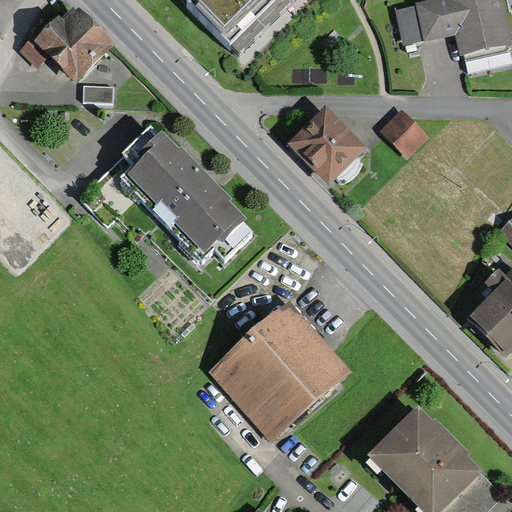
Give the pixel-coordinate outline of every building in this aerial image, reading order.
[(286,0),(200,0),(189,12),(232,55),(286,0)] [(511,38),(503,0),(471,0),(402,15),(409,49),(461,37),(467,65),(511,55),(511,38)] [(116,53),(75,13),(41,48),(32,39),(19,52),(39,71),(48,62),(79,92),(116,53)] [(116,94),(87,94),(87,107),(116,108),(116,94)] [(406,117),(388,135),(410,158),(428,141),(406,117)] [(331,118),(296,152),(334,191),(369,157),(331,118)] [(249,227),(154,137),(111,182),(206,272),(249,227)] [(511,225),(502,236),(511,245),(511,225)] [(499,305),(473,333),(511,368),(511,367),(511,288),(500,277),(486,293),(499,305)] [(294,313),(219,378),(275,444),(351,379),(294,313)] [(424,417),(373,467),(417,511),(455,511),(487,482),(424,417)]
